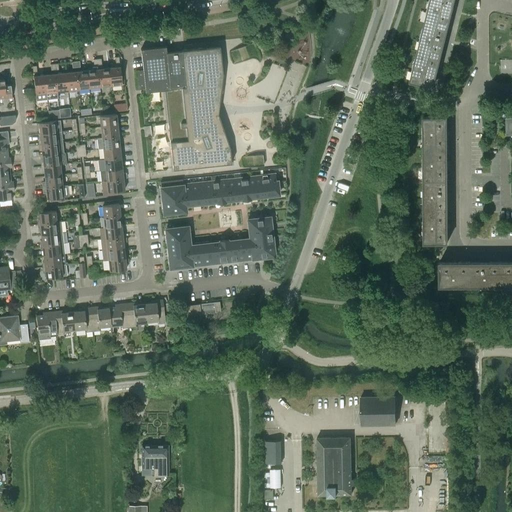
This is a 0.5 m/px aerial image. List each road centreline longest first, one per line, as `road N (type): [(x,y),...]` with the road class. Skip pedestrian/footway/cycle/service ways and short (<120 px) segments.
road 1 (residential): [(17,250),(30,195),(14,63),(120,42),(135,110),(148,284)]
road 2 (residential): [(292,294),(392,0)]
road 3 (residential): [(0,404),(228,373),(258,359),(276,337)]
road 4 (unclassified): [(511,352),(329,363),(276,337)]
road 5 (residential): [(479,89),(463,106),(463,234),(471,245),(511,245)]
road 6 (residential): [(148,284),(42,294),(17,250)]
road 7 (tertiary): [(0,36),(144,7)]
road 8 (tertiary): [(144,7),(97,5),(0,21)]
